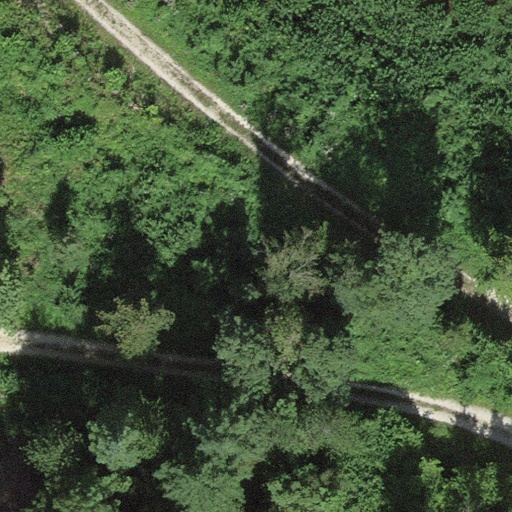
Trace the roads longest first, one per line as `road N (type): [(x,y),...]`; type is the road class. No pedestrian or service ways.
road 1 (track): [(511,435),(260,379),(0,349)]
road 2 (track): [(92,0),(301,175)]
road 3 (track): [(511,317),(301,175)]
